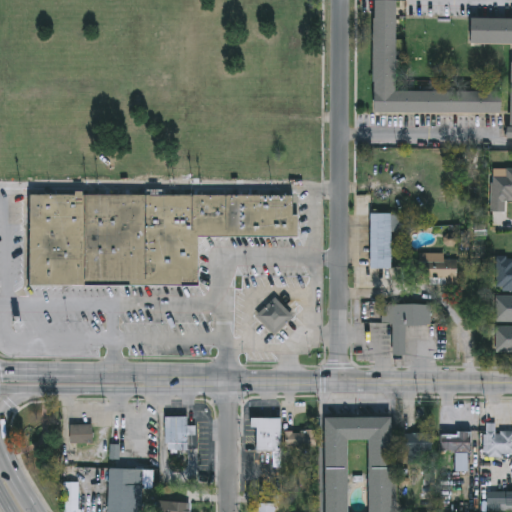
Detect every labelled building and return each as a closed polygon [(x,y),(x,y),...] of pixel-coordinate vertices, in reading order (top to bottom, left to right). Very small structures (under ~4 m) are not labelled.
[(501,114),(374,113),(374,0),(396,0),(396,91),(501,92),(501,114)] [(511,44),(471,44),(472,18),(511,18),(511,44)] [(511,199),(507,199),(507,210),(493,210),(493,168),(511,168),(511,199)] [(199,287),(29,287),(30,196),(296,196),(296,239),(199,238),(199,287)] [(370,267),(370,213),(390,213),(390,267),(370,267)] [(456,284),(416,282),(417,253),(457,255),(456,284)] [(511,259),(511,290),(498,290),(498,259),(511,259)] [(511,296),(511,321),(498,321),(498,296),(511,296)] [(295,319),(274,336),(257,316),(278,299),(295,319)] [(404,355),(390,355),(390,304),(429,304),(429,325),(404,325),(404,355)] [(511,327),(511,353),(498,353),(498,327),(511,327)] [(166,415),(189,415),(188,448),(166,448),(166,415)] [(259,426),(253,426),(253,417),(282,417),(282,450),(259,450),(259,426)] [(325,511),(325,417),(392,417),(392,511),(325,511)] [(71,442),(71,423),(93,423),(93,442),(71,442)] [(316,430),(316,448),(286,448),(286,430),(316,430)] [(487,430),(511,430),(511,454),(487,454),(487,430)] [(472,431),(472,450),(443,450),(443,431),(472,431)] [(433,452),(401,452),(401,432),(433,432),(433,452)] [(469,470),(457,470),(457,452),(469,452),(469,470)] [(64,511),(64,481),(80,481),(80,511),(64,511)] [(511,489),(511,504),(488,504),(488,489),(511,489)] [(276,511),(259,511),(259,501),(276,501),(276,511)]
